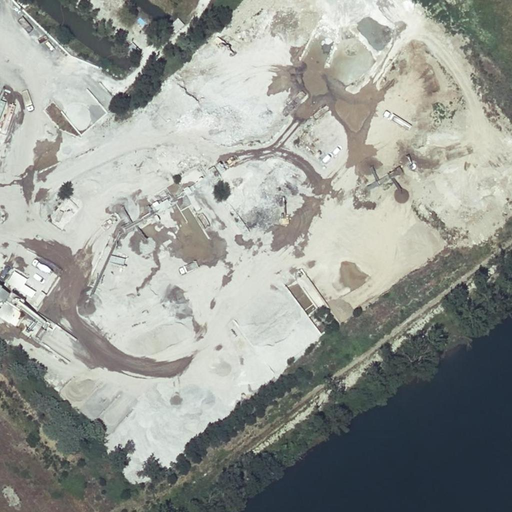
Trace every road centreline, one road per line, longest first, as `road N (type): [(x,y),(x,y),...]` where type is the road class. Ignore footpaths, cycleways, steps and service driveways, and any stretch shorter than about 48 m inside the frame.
road 1 (unknown): [(27,218),(62,250),(81,322),(121,346),(154,352),(180,343),(310,242),(340,213),(359,175)]
road 2 (unknown): [(163,129),(202,104),(239,60),(263,51),(273,57),(270,83),(237,120),(196,134)]
road 3 (unknown): [(33,185),(163,129)]
road 4 (unknown): [(0,66),(33,185)]
